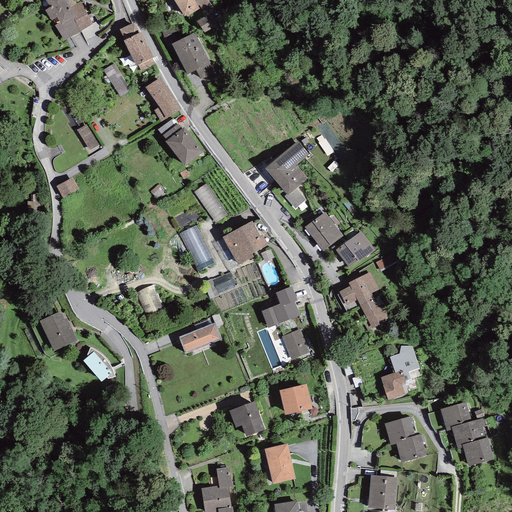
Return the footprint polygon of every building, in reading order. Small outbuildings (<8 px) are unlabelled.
[(44,0),(50,7),(45,10),(51,21),(54,19),(57,24),(60,23),(61,24),(76,16),(71,8),(77,4),(73,0),(44,0)] [(186,15),(187,17),(200,9),(210,3),(214,0),(173,0),(184,17),(186,15)] [(81,31),(92,25),(91,24),(80,2),(77,4),(71,8),(76,16),(61,24),(60,23),(57,24),(54,26),(64,40),(81,32),(82,32),(81,31)] [(205,16),(196,22),(204,33),(213,27),(219,36),(237,25),(225,6),(216,12),(210,3),(200,9),(205,16)] [(97,21),(91,24),(92,25),(81,31),(82,32),(81,32),(86,41),(103,31),(97,21)] [(151,58),(153,57),(141,32),(139,33),(134,23),(119,29),(124,40),(123,41),(136,66),(138,66),(141,71),(154,64),(151,58)] [(162,31),(164,40),(176,39),(175,30),(162,31)] [(214,72),(194,33),(171,44),(187,74),(196,70),(200,79),(214,72)] [(131,90),(113,64),(102,70),(106,75),(110,82),(120,97),(131,90)] [(181,109),(160,78),(145,87),(159,107),(153,110),(161,122),(181,109)] [(163,136),(178,124),(173,118),(158,130),(163,136)] [(99,144),(86,124),(77,130),(90,150),(99,144)] [(184,166),(203,152),(184,128),(181,129),(178,124),(163,136),(167,141),(165,142),(184,166)] [(265,169),(276,182),(296,165),(309,155),(297,141),(265,169)] [(307,179),(296,165),(276,182),(287,194),(287,195),(296,188),(307,179)] [(79,189),(72,177),(56,186),(63,198),(79,189)] [(157,199),(165,191),(158,184),(150,192),(157,199)] [(227,215),(205,184),(194,192),(216,223),(227,215)] [(295,209),(305,200),(296,188),(287,195),(287,194),(284,196),(295,209)] [(33,201),(27,201),(28,223),(41,223),(40,194),(32,194),(33,201)] [(9,205),(0,206),(0,211),(2,227),(12,225),(9,205)] [(325,212),(304,227),(323,251),(343,236),(325,212)] [(252,221),(222,237),(238,265),(253,257),(251,254),(268,245),(262,235),(260,236),(252,221)] [(214,263),(195,226),(179,234),(199,271),(214,263)] [(360,232),(335,250),(348,267),(357,260),(358,262),(375,250),(360,232)] [(265,262),(274,258),(270,249),(260,254),(265,262)] [(401,257),(397,250),(376,263),(380,269),(401,257)] [(347,313),(360,306),(381,295),(369,272),(348,283),(350,286),(339,292),(340,293),(337,295),(347,313)] [(236,286),(229,273),(212,280),(211,279),(203,282),(210,299),(218,295),(218,294),(236,286)] [(163,309),(152,285),(136,293),(147,317),(163,309)] [(291,286),(275,293),(280,304),(261,311),(268,328),(299,316),(294,301),(296,300),(291,286)] [(372,328),(393,317),(381,295),(360,306),(367,319),(362,322),(367,330),(371,327),(372,328)] [(60,311),(39,321),(53,352),(77,341),(66,318),(64,319),(60,311)] [(216,327),(223,324),(218,313),(211,316),(212,317),(214,323),(214,322),(216,327)] [(194,324),(196,330),(214,323),(212,317),(194,324)] [(216,327),(214,322),(214,323),(196,330),(178,337),(185,354),(222,339),(216,327)] [(300,330),(282,336),(291,360),(309,353),(300,330)] [(382,386),(388,400),(404,394),(401,384),(406,383),(405,382),(410,379),(421,375),(411,346),(401,346),(398,354),(389,357),(394,373),(380,378),(383,385),(382,386)] [(83,361),(101,382),(106,377),(107,379),(115,377),(115,375),(114,372),(113,370),(112,368),(110,365),(108,362),(106,360),(104,358),(102,355),(100,354),(97,351),(95,350),(93,349),(92,348),(90,347),(87,355),(88,356),(83,361)] [(306,384),(278,390),(285,416),(312,409),(306,384)] [(254,401),(229,411),(235,428),(241,426),(246,437),(265,430),(254,401)] [(440,409),(446,431),(452,430),(451,427),(471,421),(465,402),(440,409)] [(481,409),(474,412),(477,419),(484,416),(481,409)] [(409,417),(385,424),(390,445),(396,444),(401,463),(426,456),(420,434),(414,436),(409,417)] [(452,430),(457,449),(462,448),(461,445),(485,438),(482,427),(486,426),(483,418),(471,421),(451,427),(452,430)] [(462,448),(468,467),(493,459),(487,438),(485,438),(461,445),(462,448)] [(287,443),(264,449),(273,484),(295,479),(287,443)] [(217,511),(232,511),(232,507),(231,507),(228,488),(232,487),(229,467),(216,469),(219,486),(201,488),(204,511),(216,511),(218,511),(217,511)] [(398,478),(370,475),(368,508),(395,510),(398,478)] [(299,511),(297,501),(274,504),(275,511),(299,511)]
